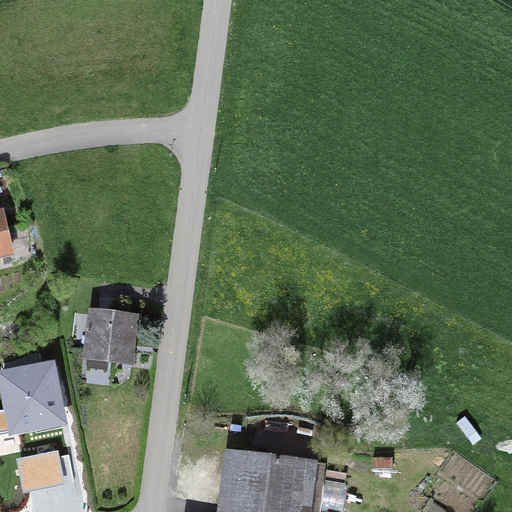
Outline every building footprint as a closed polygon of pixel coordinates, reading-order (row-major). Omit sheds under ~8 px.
[(0,212),(0,255),(10,253),(0,212)] [(136,310),(85,304),(80,358),(131,363),(136,310)] [(65,423),(53,362),(0,372),(0,374),(12,433),(65,423)] [(58,451),(16,459),(22,493),(65,485),(58,451)] [(226,453),(217,511),(317,511),(324,466),(226,453)]
